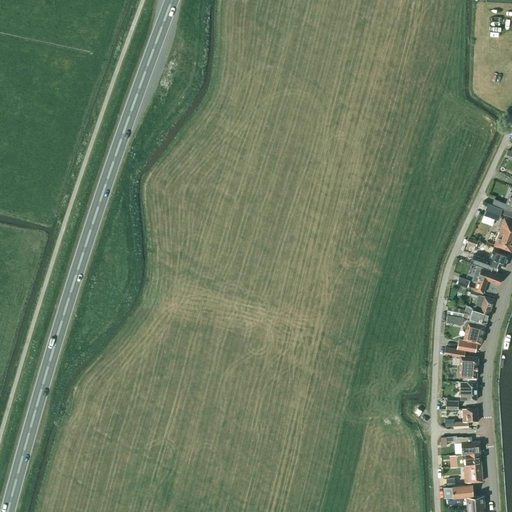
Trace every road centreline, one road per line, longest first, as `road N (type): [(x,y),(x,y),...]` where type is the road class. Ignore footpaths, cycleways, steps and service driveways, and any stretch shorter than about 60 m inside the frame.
road 1 (trunk): [(8,511),(70,292),(171,0)]
road 2 (residential): [(433,432),(442,289),(511,123)]
road 3 (tertiary): [(489,432),(490,360),(511,275)]
